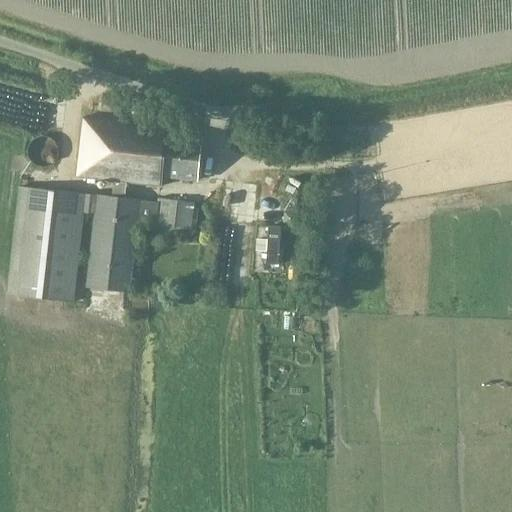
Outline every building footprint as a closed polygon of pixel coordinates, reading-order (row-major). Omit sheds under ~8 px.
[(160,187),(162,177),(167,134),(168,126),(81,117),(74,177),(113,181),(125,183),(160,187)] [(167,134),(162,177),(197,181),(202,138),(167,134)] [(124,198),(125,183),(113,181),(111,196),(124,198)] [(94,214),(96,195),(18,186),(6,294),(72,302),(82,213),(94,214)] [(137,219),(153,220),(155,220),(157,203),(155,203),(139,200),(124,198),(111,196),(96,195),(94,214),(86,287),(129,292),(137,219)] [(155,220),(153,220),(153,226),(190,230),(193,203),(157,198),(155,203),(157,203),(155,220)]
